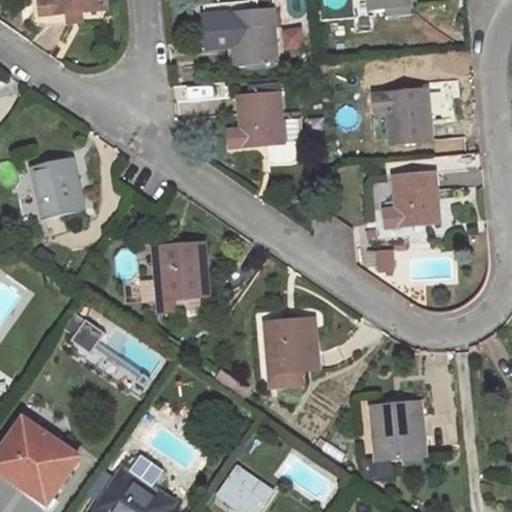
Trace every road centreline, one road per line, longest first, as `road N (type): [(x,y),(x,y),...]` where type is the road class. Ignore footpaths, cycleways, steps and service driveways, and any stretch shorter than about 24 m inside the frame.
road 1 (residential): [(119,134),(405,330),(458,332),(498,303),(508,269),(489,59),(511,9)]
road 2 (track): [(458,332),(476,511)]
road 3 (residential): [(0,53),(119,134)]
road 4 (residential): [(145,0),(147,81),(119,134)]
